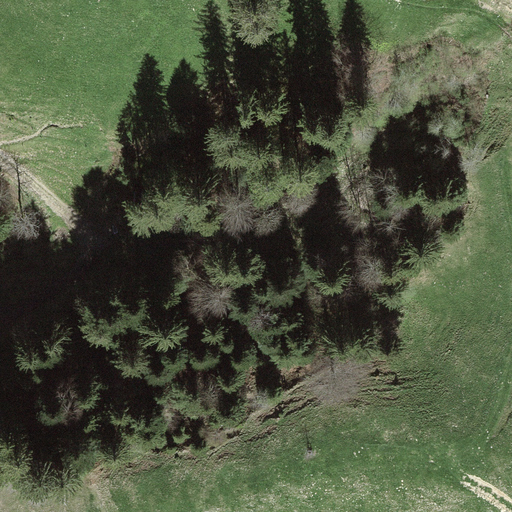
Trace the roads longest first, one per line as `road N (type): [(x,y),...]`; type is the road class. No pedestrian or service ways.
road 1 (track): [(0,160),(101,247),(83,268),(0,317)]
road 2 (track): [(511,364),(477,445),(483,479),(511,509)]
